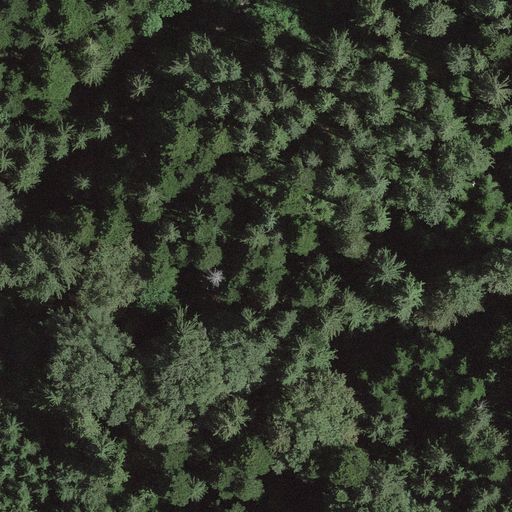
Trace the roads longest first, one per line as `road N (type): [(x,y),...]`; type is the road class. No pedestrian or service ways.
road 1 (track): [(17,511),(135,475),(296,377),(511,303)]
road 2 (track): [(0,206),(135,110),(249,0)]
